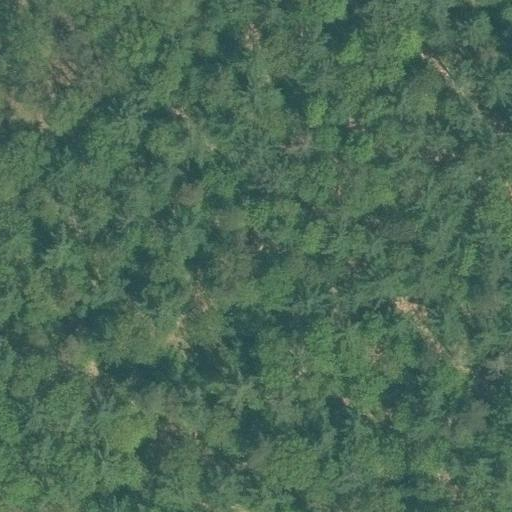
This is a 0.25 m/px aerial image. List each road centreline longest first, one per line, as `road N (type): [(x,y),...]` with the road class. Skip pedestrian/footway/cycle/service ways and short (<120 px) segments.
road 1 (track): [(0,341),(88,404),(316,511)]
road 2 (track): [(216,0),(0,211)]
